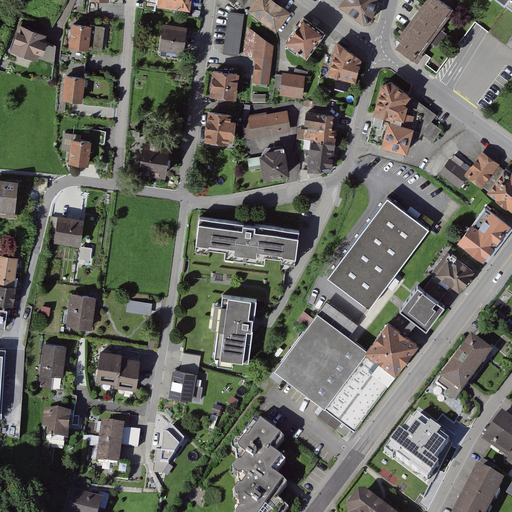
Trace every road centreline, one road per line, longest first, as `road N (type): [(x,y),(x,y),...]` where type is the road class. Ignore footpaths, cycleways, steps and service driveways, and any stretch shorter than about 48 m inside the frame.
road 1 (tertiary): [(313,511),(511,248)]
road 2 (residential): [(183,197),(147,460)]
road 3 (residential): [(117,186),(62,182),(52,193),(12,344)]
road 4 (residential): [(210,0),(183,197)]
road 5 (residential): [(117,186),(130,0)]
road 6 (residential): [(377,50),(511,150)]
road 7 (residential): [(333,183),(219,203),(183,197)]
road 8 (residential): [(377,50),(354,147),(333,183)]
road 9 (residential): [(433,511),(497,399)]
